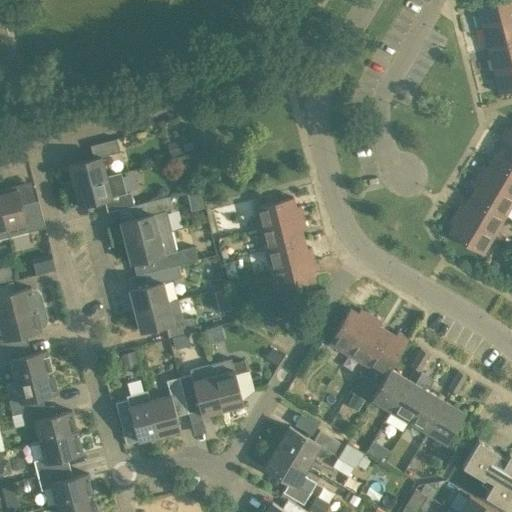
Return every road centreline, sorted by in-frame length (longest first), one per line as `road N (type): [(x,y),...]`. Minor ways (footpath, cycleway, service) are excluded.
road 1 (residential): [(36,162),(119,473)]
road 2 (residential): [(361,249),(341,218),(320,149),(318,104),(330,65),(368,0)]
road 3 (residential): [(224,470),(361,249)]
road 4 (residential): [(406,182),(387,158),(380,96),(434,0)]
road 5 (residential): [(511,357),(480,325),(361,249)]
